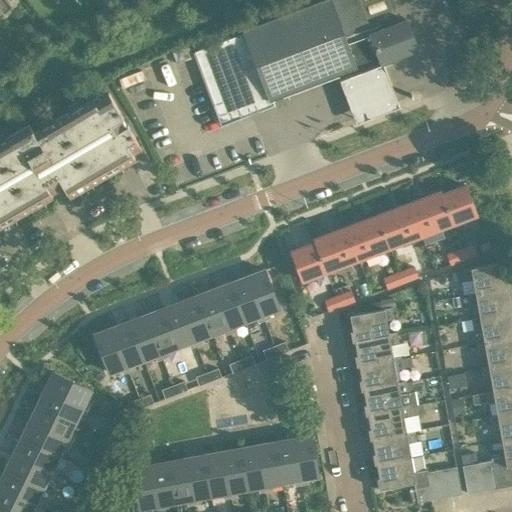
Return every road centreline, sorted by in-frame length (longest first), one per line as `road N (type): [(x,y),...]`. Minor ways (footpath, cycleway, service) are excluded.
road 1 (residential): [(0,345),(30,313),(123,252),(465,123),(484,108),(511,116)]
road 2 (residential): [(353,511),(316,326)]
